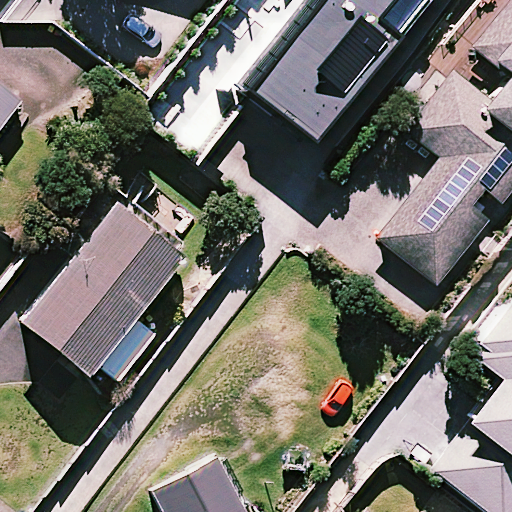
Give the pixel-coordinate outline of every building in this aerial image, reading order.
[(310,132),(414,0),(233,0),(140,118),(197,162),(255,89),(310,132)] [(511,0),(505,0),(401,129),(435,156),(372,233),(394,251),(383,264),(417,293),(511,176),(511,0)] [(0,118),(17,96),(0,83),(0,118)] [(53,239),(68,251),(18,313),(85,367),(182,246),(123,199),(100,180),(53,239)] [(511,511),(511,294),(507,291),(472,337),(476,340),(469,349),(494,368),(462,411),(467,415),(430,465),(491,511),(511,511)] [(242,511),(210,450),(147,482),(162,511),(242,511)]
